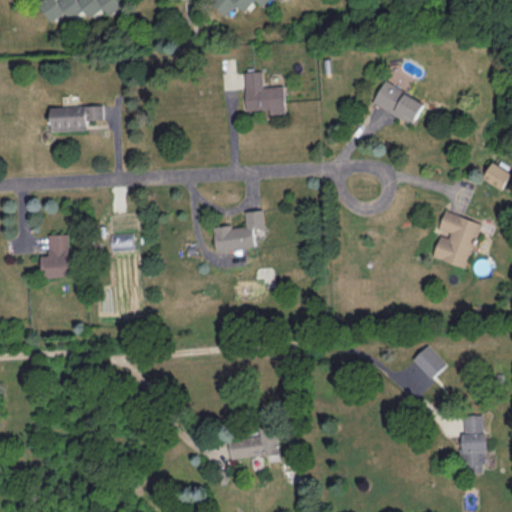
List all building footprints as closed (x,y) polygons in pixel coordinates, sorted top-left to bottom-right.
[(51,20),(65,10),(70,18),(84,8),(89,16),(103,6),(108,12),(120,3),(118,0),(38,0),(37,1),(51,20)] [(209,0),(225,15),(236,3),(244,10),(252,0),(257,0),(262,4),(264,0),(209,0)] [(284,85),(263,85),(263,70),(245,70),(246,109),(270,108),(270,113),(285,112),(284,85)] [(412,123),(425,101),(385,79),(373,101),(412,123)] [(51,129),(87,128),(87,119),(102,118),(102,104),(50,105),(51,129)] [(511,172),(511,171),(493,160),(483,177),(502,188),(511,172)] [(246,210),(246,223),(215,226),(217,249),(256,246),(255,226),(266,225),(264,208),(246,210)] [(466,266),(481,220),(445,209),(438,229),(442,230),(434,255),(466,266)] [(133,231),(112,232),(112,249),(134,248),(133,231)] [(69,232),(47,233),(48,254),(42,254),(42,276),(71,275),(69,232)] [(413,358),(432,377),(446,363),(428,343),(413,358)] [(484,471),(484,413),(462,413),(463,450),(460,450),(461,471),(484,471)] [(260,434),(230,438),(232,457),(263,453),(263,454),(280,452),(277,424),(259,426),(260,434)]
